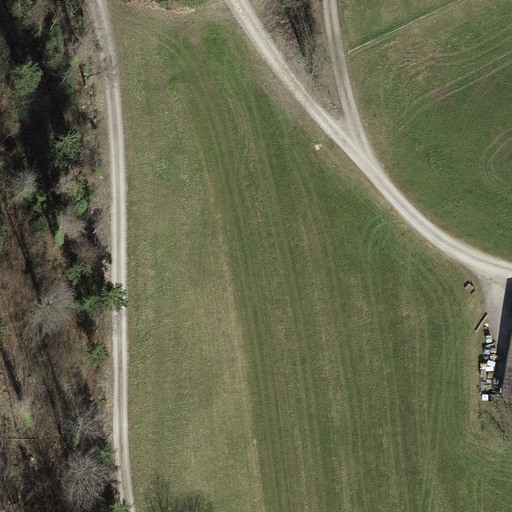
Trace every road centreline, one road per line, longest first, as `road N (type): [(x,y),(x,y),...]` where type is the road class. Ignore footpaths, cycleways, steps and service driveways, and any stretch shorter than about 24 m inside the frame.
road 1 (track): [(130,511),(120,452),(118,134),(97,0)]
road 2 (track): [(234,0),(288,83),(358,158)]
road 3 (track): [(358,158),(434,244),(511,276)]
road 4 (track): [(332,0),(358,158)]
